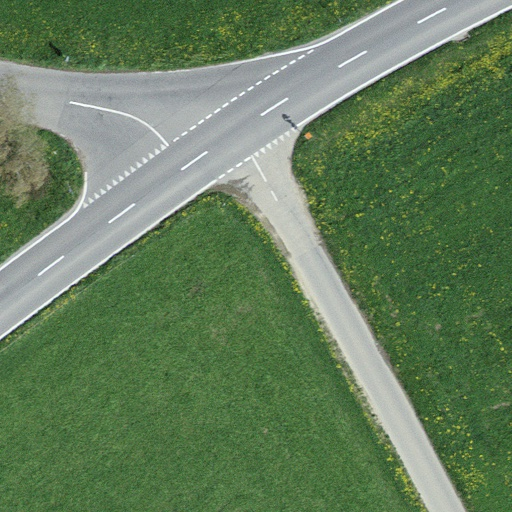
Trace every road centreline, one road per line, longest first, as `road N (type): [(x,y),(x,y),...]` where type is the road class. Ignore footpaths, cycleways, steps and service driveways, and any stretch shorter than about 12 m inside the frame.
road 1 (unclassified): [(236,131),(446,511)]
road 2 (secondary): [(461,0),(236,131)]
road 3 (secondary): [(186,165),(0,304)]
road 4 (unclassified): [(186,165),(133,117),(0,88)]
